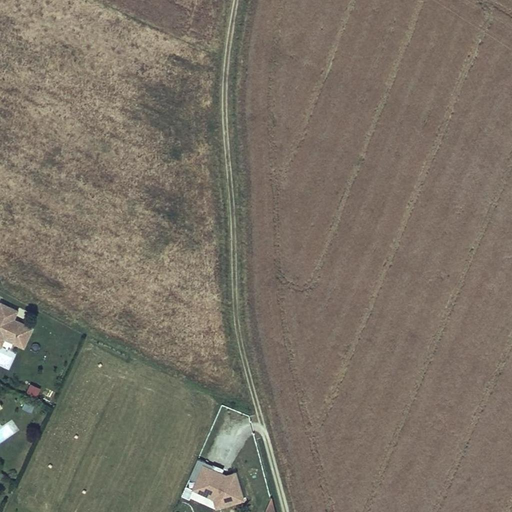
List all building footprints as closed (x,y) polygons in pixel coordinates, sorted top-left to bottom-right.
[(1,300),(0,302),(0,342),(2,344),(5,336),(24,344),(33,325),(14,316),(18,308),(1,300)] [(29,387),(38,391),(42,383),(33,379),(29,387)] [(0,442),(19,429),(12,419),(0,427),(0,442)] [(197,457),(189,477),(196,480),(201,482),(197,490),(213,497),(220,495),(223,504),(243,499),(236,471),(226,473),(211,467),(213,464),(197,457)] [(192,488),(197,490),(201,482),(196,480),(192,488)] [(273,507),(268,488),(265,495),(261,504),(272,509),(273,507)] [(216,506),(223,504),(220,495),(213,497),(216,506)]
